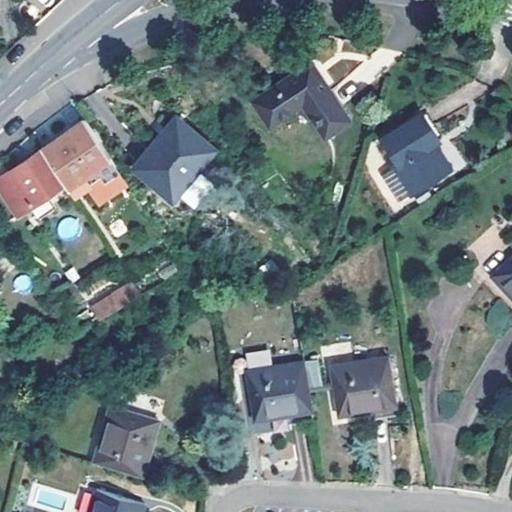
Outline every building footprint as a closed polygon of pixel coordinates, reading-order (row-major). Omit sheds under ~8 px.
[(308,61),(251,99),(267,124),(301,102),(324,136),(347,119),(308,61)] [(425,114),(421,117),(438,142),(442,140),(425,114)] [(438,142),(421,117),(384,142),(399,164),(395,167),(414,194),(451,168),(435,144),(438,142)] [(175,119),(138,176),(182,205),(218,148),(175,119)] [(57,142),(44,150),(67,184),(74,195),(86,187),(101,208),(132,187),(86,122),(57,142)] [(67,184),(44,150),(9,174),(12,180),(0,188),(0,190),(18,217),(67,184)] [(511,247),(511,259),(492,278),(511,299),(511,241),(509,244),(511,247)] [(70,320),(78,332),(189,267),(181,255),(180,256),(128,285),(70,320)] [(339,416),(372,411),(385,409),(386,417),(398,415),(389,356),(331,366),(339,416)] [(318,361),(305,363),(309,389),(322,387),(318,361)] [(254,421),(287,416),(302,413),(303,423),(314,421),(309,389),(305,363),(247,371),(254,421)] [(108,407),(92,463),(140,477),(156,421),(132,414),(108,407)] [(386,417),(385,409),(372,411),(373,418),(386,417)] [(303,423),(302,413),(287,416),(289,425),(303,423)] [(94,490),(87,511),(139,511),(142,505),(117,497),(94,490)]
